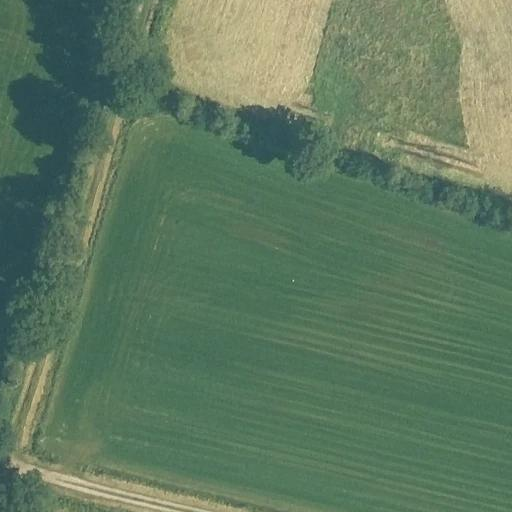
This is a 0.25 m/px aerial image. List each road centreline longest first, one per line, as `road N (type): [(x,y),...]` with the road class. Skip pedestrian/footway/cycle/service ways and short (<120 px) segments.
road 1 (track): [(0,500),(147,0)]
road 2 (track): [(0,464),(187,511)]
